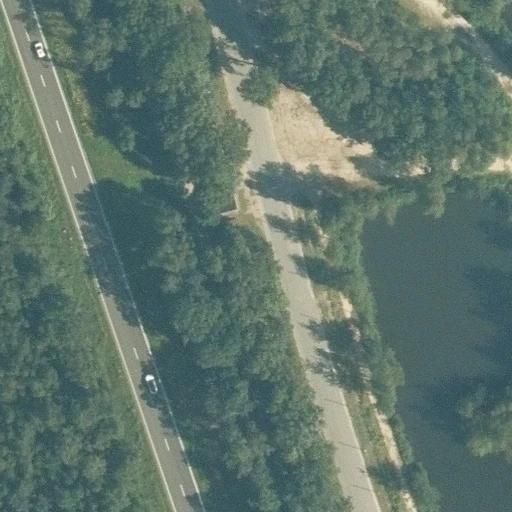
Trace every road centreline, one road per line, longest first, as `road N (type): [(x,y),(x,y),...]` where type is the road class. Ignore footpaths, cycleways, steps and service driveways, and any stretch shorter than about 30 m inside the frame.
road 1 (trunk): [(192,511),(18,0)]
road 2 (unknown): [(306,511),(133,0)]
road 3 (unclassified): [(365,511),(225,0)]
road 4 (unknown): [(260,126),(374,139),(511,175)]
